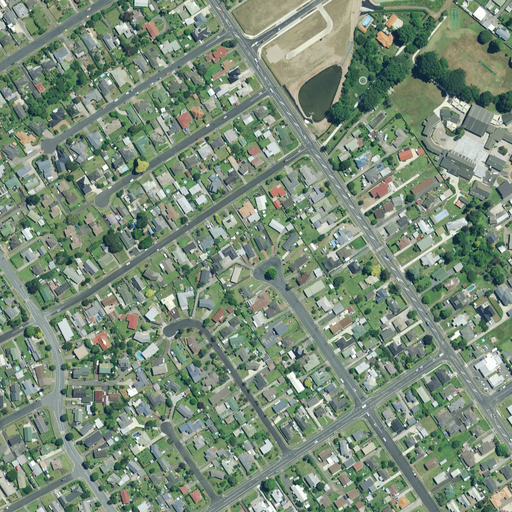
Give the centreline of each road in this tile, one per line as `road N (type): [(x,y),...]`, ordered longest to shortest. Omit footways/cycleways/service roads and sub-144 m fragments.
road 1 (residential): [(40,318),(309,146)]
road 2 (secondary): [(309,146),(447,351)]
road 3 (residential): [(48,145),(231,29)]
road 4 (residential): [(102,200),(270,88)]
road 5 (residential): [(290,457),(207,332),(190,322),(169,330)]
road 6 (residential): [(280,284),(365,407)]
road 7 (residential): [(0,67),(106,0)]
road 8 (residential): [(365,407),(435,511)]
